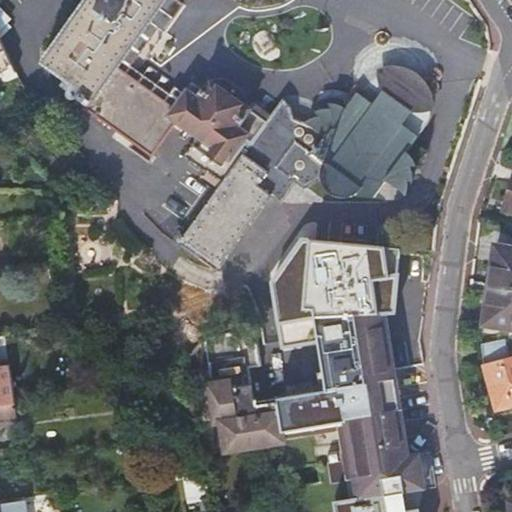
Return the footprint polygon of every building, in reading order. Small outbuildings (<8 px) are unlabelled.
[(87,0),(41,64),(81,93),(77,99),(87,106),(88,107),(115,69),(165,0),(87,0)] [(172,110),(178,102),(129,67),(178,0),(165,0),(115,69),(172,110)] [(0,12),(0,37),(9,29),(5,25),(8,21),(0,12)] [(426,111),(434,109),(433,107),(433,100),(432,94),(429,87),(426,81),(422,76),(416,72),(411,68),(404,65),(397,64),(390,64),(384,65),(377,67),(377,69),(376,72),(376,77),(378,84),(382,90),(389,96),(403,106),(411,110),(418,112),(426,111)] [(172,110),(115,69),(88,107),(87,106),(85,109),(153,158),(178,123),(199,139),(184,159),(205,174),(207,171),(221,181),(265,121),(250,110),(251,109),(210,79),(196,97),(186,90),(178,102),(172,110)] [(401,110),(403,106),(389,96),(386,99),(381,100),(379,100),(375,105),(356,92),(345,108),(344,107),(340,105),(337,104),(333,103),(329,103),(331,109),(327,108),(323,109),(319,110),(317,111),(320,117),(316,117),(312,118),(309,120),(305,123),(292,117),(292,112),(290,108),(288,104),(285,101),(283,99),(270,117),(269,115),(265,121),(221,181),(215,191),(216,192),(181,240),(220,267),(271,196),(281,203),(297,182),(306,188),(307,185),(311,182),(315,180),(319,179),(322,180),(322,182),(325,187),(329,191),(333,195),(339,197),(345,197),(350,196),(356,193),(360,189),(361,187),(374,196),(385,180),(388,181),(389,182),(392,183),(394,184),(404,194),(405,192),(407,189),(407,185),(407,181),(406,177),(411,181),(412,180),(412,176),(412,172),(411,169),(409,165),(415,165),(415,164),(413,160),(411,157),(409,154),(406,152),(417,135),(399,122),(403,116),(402,115),(401,110)] [(511,177),(501,211),(511,215),(511,177)] [(91,212),(92,198),(70,196),(65,196),(58,196),(60,210),(65,211),(91,212)] [(505,339),(511,339),(511,255),(490,252),(477,334),(502,338),(505,339)] [(325,256),(320,315),(351,313),(354,277),(382,278),(384,261),(325,256)] [(183,314),(193,353),(203,340),(205,337),(218,320),(219,318),(193,300),(183,314)] [(351,313),(320,315),(312,315),(316,333),(323,373),(392,361),(387,330),(384,312),(351,313)] [(166,345),(183,341),(176,314),(160,317),(166,345)] [(252,329),(219,335),(220,345),(225,344),(227,359),(256,354),(252,329)] [(219,335),(205,337),(203,340),(207,367),(247,361),(248,367),(258,365),(256,354),(227,359),(225,344),(220,345),(219,335)] [(502,338),(496,340),(484,345),(482,345),(483,362),(495,406),(511,401),(511,351),(508,353),(505,339),(502,338)] [(207,367),(209,383),(229,380),(230,387),(250,384),(248,367),(247,361),(207,367)] [(392,361),(323,373),(325,389),(268,398),(277,397),(362,384),(381,381),(382,389),(396,387),(392,361)] [(0,381),(12,380),(11,366),(0,367),(0,381)] [(225,452),(260,446),(257,434),(245,387),(251,387),(250,384),(230,387),(229,380),(209,383),(207,383),(213,423),(220,422),(225,452)] [(327,452),(328,455),(332,454),(406,442),(396,387),(382,389),(381,381),(362,384),(277,397),(268,398),(254,401),(251,387),(245,387),(257,434),(260,446),(285,442),(284,439),(339,431),(342,450),(327,452)] [(181,434),(197,432),(194,405),(178,408),(181,434)] [(386,493),(388,506),(405,503),(403,490),(423,487),(423,486),(433,484),(428,455),(419,456),(418,454),(408,456),(406,442),(332,454),(328,455),(332,482),(355,478),(358,498),(386,493)] [(403,490),(405,503),(436,498),(434,484),(433,484),(423,486),(423,487),(403,490)] [(406,511),(405,511),(404,511),(438,511),(436,498),(405,503),(406,511)] [(405,503),(388,506),(389,511),(399,511),(405,511),(406,511),(405,503)]
